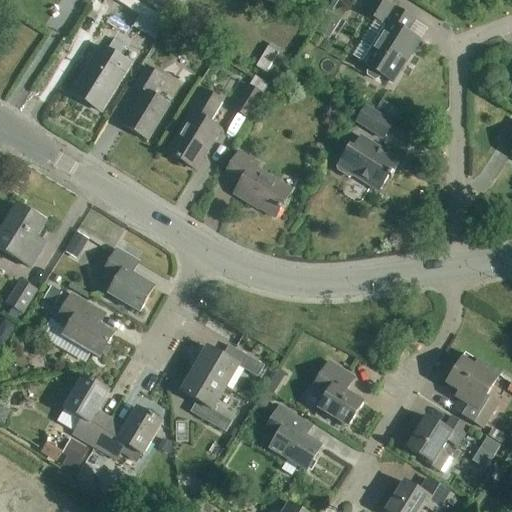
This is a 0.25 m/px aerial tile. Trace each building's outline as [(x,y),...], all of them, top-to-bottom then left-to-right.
[(393,84),(419,43),(407,35),(415,22),(379,0),(368,0),(361,12),(386,27),(362,65),(393,84)] [(114,41),(107,52),(101,49),(72,96),(100,113),(130,66),(118,59),(124,48),(114,41)] [(172,41),(163,44),(166,53),(175,50),(172,41)] [(147,143),(170,108),(153,97),(164,80),(147,69),(135,88),(143,93),(122,128),(147,143)] [(248,122),(269,87),(252,77),(231,111),(248,122)] [(196,172),(220,132),(208,124),(221,103),(201,91),(186,115),(191,118),(168,155),(196,172)] [(381,139),(386,138),(392,128),(391,123),(369,109),(364,111),(358,120),(359,125),(381,139)] [(398,161),(363,139),(359,140),(350,154),(349,153),(345,154),(335,169),(336,172),(348,179),(352,178),(353,177),(377,192),(381,191),(389,179),(391,180),(394,176),(393,176),(399,167),(398,161)] [(154,145),(136,151),(143,170),(161,164),(154,145)] [(275,220),(292,193),(257,171),(259,166),(239,154),(225,176),(240,186),(235,196),(252,207),(253,206),(275,220)] [(204,171),(192,176),(196,188),(208,183),(204,171)] [(496,187),(511,195),(511,186),(500,180),(496,187)] [(36,241),(45,225),(18,208),(2,233),(0,232),(0,231),(0,250),(31,270),(45,247),(36,241)] [(77,234),(71,243),(83,250),(88,240),(77,234)] [(140,315),(155,290),(132,277),(138,265),(117,252),(102,276),(116,284),(108,296),(140,315)] [(22,315),(36,293),(21,284),(8,306),(22,315)] [(51,288),(44,299),(54,305),(61,294),(51,288)] [(99,361),(114,336),(100,328),(106,318),(73,297),(55,326),(67,333),(63,339),(99,361)] [(4,340),(42,363),(52,346),(14,323),(4,340)] [(195,372),(226,390),(239,369),(258,379),(264,368),(235,351),(229,362),(209,349),(195,372)] [(483,431),(498,407),(487,399),(500,379),(466,357),(448,384),(465,395),(454,413),(483,431)] [(345,395),(354,381),(329,366),(313,391),(326,399),(318,412),(348,430),(363,406),(345,395)] [(213,413),(226,390),(195,372),(182,394),(203,406),(196,417),(225,435),(232,424),(213,413)] [(95,451),(111,424),(97,415),(109,395),(84,379),(64,413),(81,423),(72,437),(95,451)] [(306,474),(321,450),(297,435),(303,425),(280,410),(263,438),(275,445),(271,452),(286,462),(282,467),(284,474),(289,476),(293,474),(297,469),(306,474)] [(111,424),(95,451),(117,464),(126,449),(143,459),(163,426),(137,411),(125,432),(111,424)] [(456,450),(469,431),(451,420),(444,431),(426,420),(406,450),(427,463),(425,466),(442,477),(452,461),(440,454),(446,444),(456,450)] [(493,430),(487,439),(501,447),(506,438),(493,430)] [(74,473),(87,452),(70,442),(57,463),(74,473)] [(57,463),(62,453),(46,444),(40,453),(57,463)] [(459,502),(427,482),(420,494),(404,485),(386,511),(421,511),(424,509),(427,511),(442,511),(446,507),(453,511),(459,502)]
